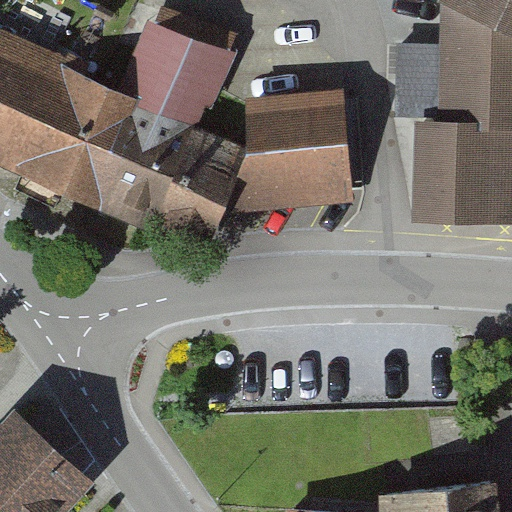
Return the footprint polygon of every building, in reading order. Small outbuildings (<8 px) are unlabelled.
[(511,0),(465,0),(466,0),(464,39),(423,41),(422,116),(434,117),(436,218),(511,221),(511,0)] [(120,75),(0,24),(0,151),(209,239),(250,142),(199,120),(230,47),(147,12),(120,75)] [(344,89),(245,94),(250,194),(349,189),(344,89)] [(0,511),(99,511),(127,482),(52,413),(0,469),(0,511)] [(389,498),(296,499),(295,511),(506,511),(507,473),(389,474),(389,498)]
